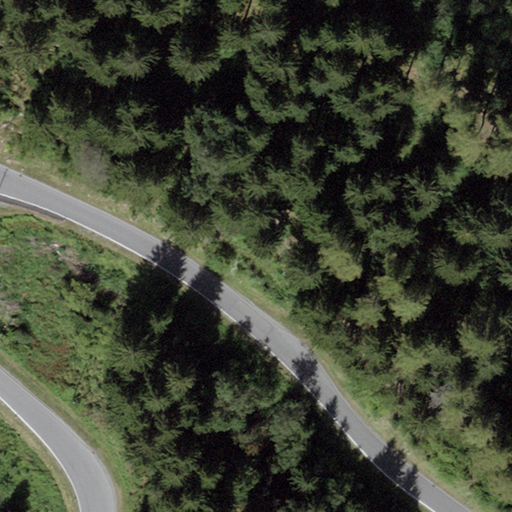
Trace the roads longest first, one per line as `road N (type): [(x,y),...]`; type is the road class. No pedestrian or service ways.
road 1 (residential): [(0,177),(235,305),(393,465),(452,511)]
road 2 (residential): [(102,511),(66,437),(0,377)]
